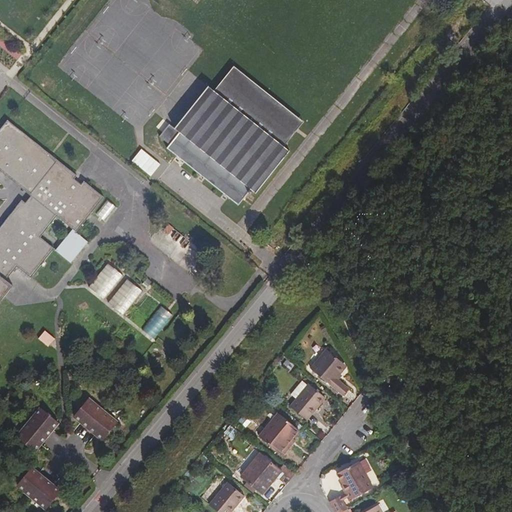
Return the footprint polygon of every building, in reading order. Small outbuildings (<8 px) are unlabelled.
[(259,193),(290,154),(211,92),(167,147),(239,205),(253,189),(259,193)] [(0,297),(12,282),(6,277),(16,264),(31,274),(53,246),(42,235),(58,214),(76,227),(104,194),(85,178),(81,182),(76,177),(78,173),(10,119),(0,131),(0,166),(32,192),(26,201),(22,199),(0,226),(0,297)] [(150,177),(160,165),(139,149),(130,161),(150,177)] [(107,199),(96,214),(107,222),(118,207),(107,199)] [(72,263),(90,242),(75,229),(57,250),(72,263)] [(90,287),(106,299),(125,275),(110,262),(90,287)] [(128,278),(110,303),(126,315),(145,290),(128,278)] [(144,330),(155,338),(174,314),(163,306),(144,330)] [(47,330),(39,339),(49,347),(57,339),(47,330)] [(333,358),(318,376),(350,404),(355,397),(346,389),(353,379),(350,377),(352,374),(333,358)] [(332,407),(315,393),(295,415),(310,428),(319,418),(321,419),(332,407)] [(87,396),(74,411),(101,435),(115,419),(87,396)] [(41,404),(16,432),(32,447),(56,418),(41,404)] [(303,440),(282,423),(265,443),(286,460),(303,440)] [(302,483),(290,474),(288,477),(267,461),(249,483),(270,500),(284,484),(294,492),(302,483)] [(30,464),(16,480),(44,503),(58,488),(30,464)] [(365,471),(343,482),(357,509),(379,497),(365,471)] [(232,491),(215,510),(218,511),(241,511),(248,505),(232,491)]
